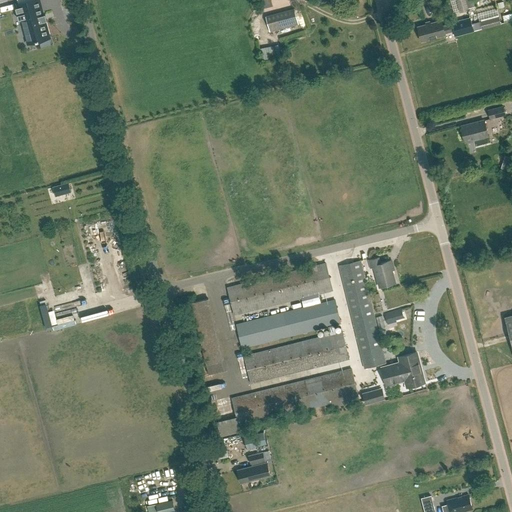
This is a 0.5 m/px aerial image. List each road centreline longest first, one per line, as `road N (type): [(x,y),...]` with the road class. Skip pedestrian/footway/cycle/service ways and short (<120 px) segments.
road 1 (unclassified): [(161,289),(81,0)]
road 2 (unclassified): [(161,289),(440,223)]
road 3 (unclassified): [(511,494),(440,223)]
road 4 (unclassified): [(440,223),(380,0)]
road 5 (unclassified): [(222,511),(161,289)]
